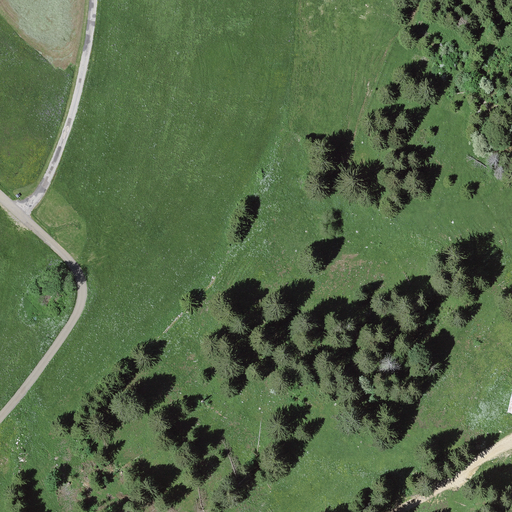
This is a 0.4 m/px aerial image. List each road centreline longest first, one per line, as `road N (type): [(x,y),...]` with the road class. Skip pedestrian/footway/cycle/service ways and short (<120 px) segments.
road 1 (unclassified): [(0,422),(65,342),(87,295),(72,262),(0,194)]
road 2 (track): [(23,216),(44,193),(68,137),(96,0)]
road 3 (track): [(511,442),(405,511)]
